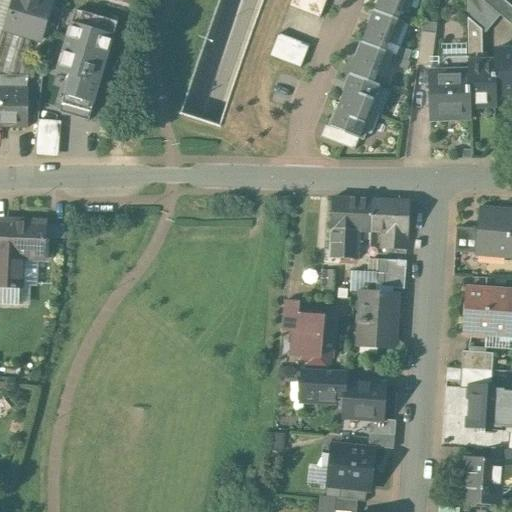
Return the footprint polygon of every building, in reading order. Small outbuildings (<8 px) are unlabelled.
[(52,3),(42,0),(13,0),(5,31),(31,39),(40,41),(52,3)] [(299,10),(303,0),(291,0),(289,6),(299,10)] [(303,0),(299,10),(309,14),(314,0),(303,0)] [(314,0),(309,14),(320,18),(326,0),(314,0)] [(379,0),(375,12),(398,21),(401,11),(405,0),(379,0)] [(413,0),(408,0),(404,12),(408,14),(413,0)] [(482,0),(481,0),(466,0),(466,3),(492,24),(500,16),(482,0)] [(511,22),(511,8),(502,0),(482,0),(500,16),(511,25),(511,22)] [(492,24),(466,3),(467,19),(485,34),(492,24)] [(117,23),(75,11),(56,72),(70,76),(59,113),(88,121),(117,23)] [(375,12),(362,44),(385,53),(389,43),(398,21),(375,12)] [(401,22),(398,21),(389,43),(392,44),(401,22)] [(405,24),(401,22),(392,44),(396,46),(405,24)] [(5,31),(0,29),(0,76),(1,76),(20,76),(31,39),(5,31)] [(436,34),(421,32),(417,65),(431,67),(436,34)] [(279,61),(288,39),(278,35),(269,57),(279,61)] [(288,39),(279,61),(290,65),(298,43),(288,39)] [(298,43),(290,65),(300,69),(308,47),(298,43)] [(481,43),(468,43),(468,62),(482,62),(481,43)] [(350,76),(351,76),(373,85),(377,75),(385,53),(362,44),(350,76)] [(511,50),(494,51),(495,62),(496,97),(511,96),(511,50)] [(388,54),(385,53),(377,75),(380,76),(388,54)] [(393,56),(388,54),(380,76),(384,78),(393,56)] [(482,62),(468,62),(468,72),(470,108),(496,108),(496,97),(495,62),(482,62)] [(468,72),(429,73),(431,120),(470,119),(470,108),(468,72)] [(351,76),(341,102),(369,113),(379,88),(379,87),(373,85),(351,76)] [(369,113),(378,116),(381,117),(391,92),(379,88),(369,113)] [(1,91),(0,90),(0,125),(8,126),(8,127),(27,127),(28,92),(1,91)] [(369,113),(341,102),(331,128),(331,129),(358,139),(361,132),(369,113)] [(378,116),(369,113),(361,132),(367,134),(371,136),(378,116)] [(42,154),(63,154),(63,120),(42,120),(42,154)] [(331,129),(331,128),(325,126),(320,138),(355,151),(358,139),(331,129)] [(364,141),(367,134),(361,132),(358,139),(364,141)] [(371,200),(332,198),(331,230),(359,232),(370,233),(371,200)] [(409,202),(371,200),(370,233),(381,233),(408,235),(409,202)] [(511,214),(480,211),(478,231),(476,251),(503,254),(502,257),(511,257),(511,214)] [(44,224),(0,222),(0,286),(19,288),(21,258),(42,259),(44,224)] [(478,231),(456,229),(455,253),(476,254),(476,251),(478,231)] [(359,232),(331,230),(329,257),(357,259),(359,232)] [(408,235),(381,233),(380,251),(407,253),(408,235)] [(406,263),(378,262),(378,275),(386,275),(405,277),(406,263)] [(334,271),(322,271),(321,289),(333,289),(334,271)] [(386,275),(378,275),(377,285),(385,289),(386,275)] [(405,277),(386,275),(385,289),(404,291),(405,277)] [(19,288),(0,286),(0,304),(19,305),(19,288)] [(511,294),(465,292),(462,339),(484,340),(484,336),(511,337),(511,294)] [(397,295),(364,293),(362,320),(360,320),(360,324),(361,324),(360,342),(393,345),(397,295)] [(297,304),(284,303),(281,330),(296,332),(296,316),(297,304)] [(296,316),(296,332),(295,341),(298,341),(297,356),(304,357),(303,370),(328,371),(329,359),(331,359),(334,319),(296,316)] [(492,356),(461,354),(460,371),(491,373),(492,356)] [(303,370),(302,370),(300,401),(335,403),(337,372),(328,371),(303,370)] [(491,373),(460,371),(459,390),(467,391),(467,390),(490,391),(491,373)] [(386,385),(344,383),(343,388),(344,388),(342,418),(370,419),(383,420),(386,385)] [(490,391),(467,390),(467,391),(467,402),(469,402),(467,428),(500,430),(502,392),(490,391)] [(383,420),(370,419),(369,434),(394,436),(395,421),(383,420)] [(394,436),(369,434),(368,448),(393,450),(394,436)] [(511,440),(490,440),(489,452),(511,452),(511,440)] [(375,454),(350,451),(350,449),(332,447),(328,485),(340,487),(366,490),(371,490),(375,454)] [(511,452),(489,452),(488,462),(500,462),(500,464),(511,464),(511,452)] [(488,462),(462,460),(461,476),(464,476),(462,504),(497,506),(500,464),(500,462),(488,462)] [(366,490),(340,487),(338,499),(357,501),(365,502),(366,490)] [(338,499),(334,499),(333,511),(351,511),(355,511),(357,501),(338,499)]
